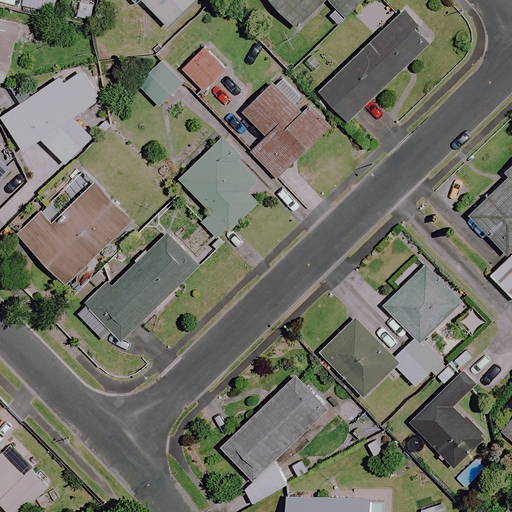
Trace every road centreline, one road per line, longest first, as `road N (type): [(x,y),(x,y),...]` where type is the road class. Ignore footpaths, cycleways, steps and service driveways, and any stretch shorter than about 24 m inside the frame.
road 1 (residential): [(120,444),(511,61)]
road 2 (residential): [(120,444),(0,335)]
